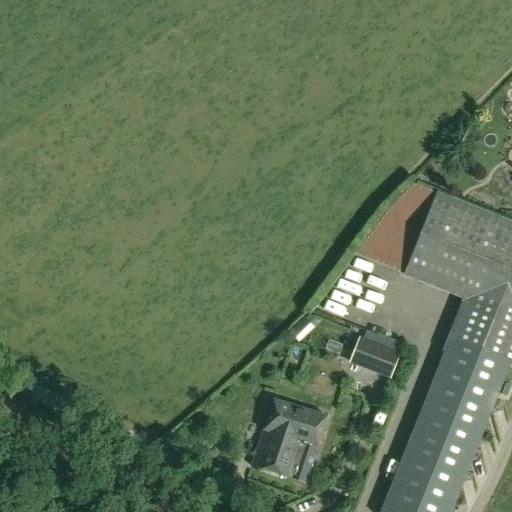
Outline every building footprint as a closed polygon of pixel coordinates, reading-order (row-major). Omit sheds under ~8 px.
[(511,226),(436,196),(412,185),(391,207),(355,255),(404,276),(405,273),(466,298),(380,511),(450,511),(509,366),(511,367),(511,226)] [(346,299),(371,309),(386,273),(360,263),(346,299)] [(288,333),(297,342),(305,335),(296,326),(288,333)] [(361,338),(349,365),(389,381),(401,354),(361,338)] [(307,484),(327,417),(273,401),(253,468),(307,484)]
